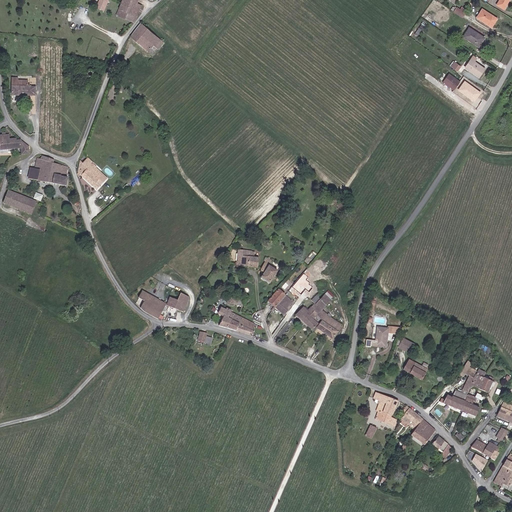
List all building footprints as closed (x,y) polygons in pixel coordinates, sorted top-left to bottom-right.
[(133,10),(136,5),(137,0),(130,0),(128,7),(133,10)] [(511,0),(502,0),(499,4),(507,9),(511,0)] [(132,15),(129,22),(134,24),(141,7),(136,5),(133,10),(128,7),(121,4),(119,9),(132,15)] [(457,8),(455,12),(463,17),(465,13),(461,11),(457,8)] [(116,16),(129,22),(132,15),(119,9),(116,16)] [(499,18),(484,9),(479,18),(494,27),(499,18)] [(141,24),(130,38),(149,53),(155,46),(160,50),(165,43),(141,24)] [(415,34),(418,36),(424,28),(421,26),(415,34)] [(470,29),(464,38),(479,48),(485,39),(470,29)] [(473,59),(468,66),(482,75),(487,68),(476,61),(473,59)] [(456,61),(453,66),(459,71),(463,66),(456,61)] [(443,80),(455,88),(461,79),(449,71),(443,80)] [(12,96),(36,95),(36,85),(29,85),(29,83),(27,83),(27,79),(20,79),(21,74),(12,74),(12,96)] [(481,93),(465,81),(458,90),(474,102),(481,93)] [(27,156),(27,149),(19,140),(14,140),(14,139),(7,139),(7,136),(0,136),(0,151),(18,150),(18,156),(27,156)] [(79,167),(80,177),(83,175),(99,192),(103,187),(99,182),(102,175),(94,163),(94,162),(91,158),(85,162),(81,157),(79,167)] [(54,164),(54,163),(41,158),(41,162),(37,161),(36,169),(31,168),(29,176),(66,186),(68,177),(65,176),(67,170),(60,167),(54,164)] [(36,200),(9,187),(3,199),(31,212),(36,200)] [(36,192),(34,198),(42,200),(44,194),(36,192)] [(258,250),(246,249),(244,264),(261,266),(262,257),(258,256),(258,250)] [(274,260),(270,257),(263,268),(264,269),(264,273),(262,275),(270,282),(279,271),(271,264),(274,260)] [(278,292),(271,301),(278,307),(284,299),(288,294),(282,287),(278,292)] [(147,300),(142,308),(159,318),(167,304),(144,289),(140,295),(147,300)] [(327,290),(324,294),(329,299),(332,295),(327,290)] [(298,313),(313,331),(317,324),(313,320),(316,314),(317,314),(314,308),(321,299),(320,298),(320,291),(312,299),(316,303),(309,310),(304,306),(298,313)] [(190,297),(181,293),(178,301),(175,306),(184,310),(190,297)] [(321,321),(337,332),(341,325),(320,310),(329,299),(324,294),(320,298),(321,299),(314,308),(317,314),(316,314),(320,321),(321,321)] [(168,303),(175,306),(178,301),(170,297),(168,303)] [(284,299),(278,307),(287,314),(292,307),(296,302),(291,297),(287,302),(284,299)] [(292,307),(287,314),(291,317),(296,311),(292,307)] [(219,325),(229,327),(235,314),(231,312),(232,311),(227,309),(226,310),(220,308),(218,313),(223,316),(219,325)] [(235,314),(229,327),(236,329),(236,328),(241,317),(235,314)] [(252,334),(256,322),(241,317),(236,328),(252,334)] [(332,340),(337,332),(321,321),(317,328),(332,340)] [(371,340),(376,340),(386,342),(388,327),(392,328),(393,321),(389,321),(389,323),(378,321),(377,336),(372,336),(371,340)] [(410,353),(415,343),(404,337),(399,347),(410,353)] [(410,355),(404,365),(423,375),(428,365),(420,360),(410,355)] [(472,372),(464,387),(470,390),(473,384),(481,388),(486,378),(484,377),(482,376),(485,369),(475,364),(467,369),(472,372)] [(490,380),(486,378),(481,388),(485,390),(490,380)] [(441,401),(461,408),(468,396),(469,394),(458,389),(455,388),(451,395),(448,393),(447,394),(445,398),(443,398),(441,401)] [(388,416),(394,400),(370,392),(368,398),(370,399),(370,401),(373,403),(370,411),(372,411),(369,421),(390,426),(393,419),(388,416)] [(468,396),(461,408),(476,414),(480,406),(472,402),(474,399),(468,396)] [(511,404),(502,401),(495,415),(510,419),(511,419),(511,404)] [(415,415),(404,405),(401,410),(399,414),(409,422),(415,415)] [(415,415),(409,422),(411,424),(417,417),(415,415)] [(431,429),(418,418),(406,433),(419,444),(431,429)] [(371,427),(364,424),(360,434),(367,437),(371,427)] [(498,436),(503,438),(506,434),(507,435),(510,428),(506,427),(503,426),(498,436)] [(432,436),(427,444),(439,451),(442,443),(432,436)] [(474,445),(473,448),(491,455),(496,457),(499,452),(496,450),(498,446),(490,442),(488,447),(477,441),(474,445)] [(476,453),(471,464),(484,470),(489,459),(476,453)] [(496,481),(504,485),(505,483),(510,486),(511,482),(511,455),(496,481)]
